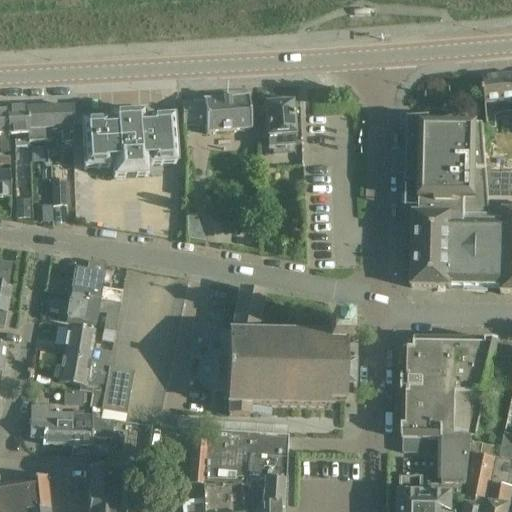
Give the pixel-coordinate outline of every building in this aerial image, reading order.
[(511,105),(511,76),(483,80),(484,91),(482,91),(484,108),(511,105)] [(250,133),(249,119),(248,99),(181,104),(183,124),(183,128),(205,127),(205,135),(250,133)] [(265,124),(258,124),(258,140),(266,139),(267,150),(294,148),(294,138),(292,115),(296,115),(295,106),(292,106),(291,104),(264,106),(265,124)] [(50,162),(49,133),(49,110),(26,111),(26,133),(30,134),(31,144),(42,144),(42,162),(50,162)] [(49,133),(61,132),(62,146),(73,145),(72,130),(71,110),(49,110),(49,133)] [(26,111),(7,112),(8,139),(13,139),(14,148),(30,147),(30,144),(31,144),(30,134),(26,133),(26,111)] [(8,154),(8,139),(7,112),(0,112),(0,144),(1,155),(8,154)] [(109,114),(110,122),(110,123),(106,124),(106,122),(81,124),(83,171),(109,170),(109,168),(112,168),(113,180),(147,179),(146,166),(149,166),(150,168),(175,166),(173,118),(138,120),(138,122),(134,122),(134,113),(109,114)] [(488,201),(486,176),(483,129),(467,129),(467,118),(408,122),(406,188),(420,188),(419,215),(413,215),(411,290),(451,291),(451,289),(501,290),(500,296),(511,296),(511,213),(502,213),(497,213),(497,212),(489,212),(488,201)] [(0,167),(10,167),(9,159),(0,158),(0,167)] [(0,198),(10,199),(10,173),(0,173),(0,198)] [(511,176),(486,176),(488,201),(511,201),(511,176)] [(66,208),(65,188),(65,181),(51,181),(51,188),(52,208),(66,208)] [(29,201),(15,202),(16,220),(30,219),(29,201)] [(45,211),(40,217),(40,224),(53,224),(52,211),(45,211)] [(0,328),(3,329),(10,290),(6,289),(10,268),(0,266),(0,328)] [(70,298),(120,306),(122,295),(101,291),(104,276),(74,271),(70,298)] [(344,404),(344,385),(353,385),(353,395),(355,395),(355,353),(354,353),(353,362),(345,362),(345,345),(348,345),(348,325),(328,324),(328,337),(256,336),(263,295),(239,291),(231,335),(227,335),(227,362),(216,362),(216,383),(226,383),(226,407),(228,407),(228,418),(248,418),(249,408),(328,409),(328,404),(344,404)] [(105,316),(102,332),(114,334),(115,329),(117,315),(118,315),(120,306),(70,298),(65,324),(94,329),(96,314),(105,316)] [(68,329),(63,357),(107,365),(109,354),(90,351),(93,334),(68,329)] [(114,334),(102,332),(100,343),(112,345),(114,334)] [(401,397),(403,397),(486,398),(489,389),(499,344),(404,342),(404,352),(403,378),(402,378),(401,397)] [(499,344),(489,389),(511,394),(511,347),(499,343),(499,344)] [(107,365),(63,357),(58,385),(79,388),(79,393),(92,395),(102,396),(105,374),(107,365)] [(108,375),(105,374),(102,396),(99,417),(99,420),(101,421),(102,412),(113,414),(113,413),(126,415),(133,374),(109,370),(108,375)] [(63,393),(63,408),(82,409),(83,394),(63,393)] [(91,417),(99,417),(102,396),(92,395),(90,409),(92,409),(91,417)] [(431,442),(443,442),(443,439),(476,440),(486,398),(403,397),(402,441),(403,441),(404,441),(431,442)] [(511,404),(499,461),(511,463),(511,404)] [(43,446),(70,447),(71,416),(48,416),(48,409),(31,409),(30,439),(43,440),(43,446)] [(91,417),(71,416),(70,447),(92,447),(92,440),(111,440),(111,423),(101,421),(99,420),(99,417),(91,417)] [(205,445),(203,489),(240,488),(245,489),(246,482),(260,483),(261,484),(262,483),(260,510),(258,510),(256,511),(283,511),(283,507),(288,438),(206,433),(206,435),(205,445)] [(442,488),(443,488),(444,488),(444,490),(452,490),(452,488),(465,488),(474,446),(476,440),(443,439),(443,442),(442,488)] [(404,441),(403,441),(403,455),(404,455),(431,456),(431,442),(404,441)] [(189,488),(203,489),(205,445),(192,444),(189,488)] [(94,446),(93,457),(108,458),(108,446),(94,446)] [(486,511),(487,505),(496,461),(498,450),(474,446),(465,488),(460,511),(486,511)] [(508,511),(511,497),(511,463),(499,461),(499,462),(496,461),(487,505),(486,511),(508,511)] [(140,511),(139,500),(142,471),(91,470),(90,498),(88,498),(87,511),(140,511)] [(27,501),(26,511),(34,511),(49,510),(46,478),(24,481),(27,501)] [(421,481),(402,481),(401,481),(401,496),(399,496),(399,511),(460,511),(465,488),(452,488),(452,490),(444,490),(444,488),(443,488),(442,497),(421,496),(421,481)] [(203,501),(203,511),(242,511),(240,488),(203,489),(203,501)] [(24,511),(23,498),(0,500),(0,511),(24,511)] [(203,511),(203,501),(181,504),(181,511),(203,511)] [(156,511),(156,502),(142,504),(142,511),(156,511)]
